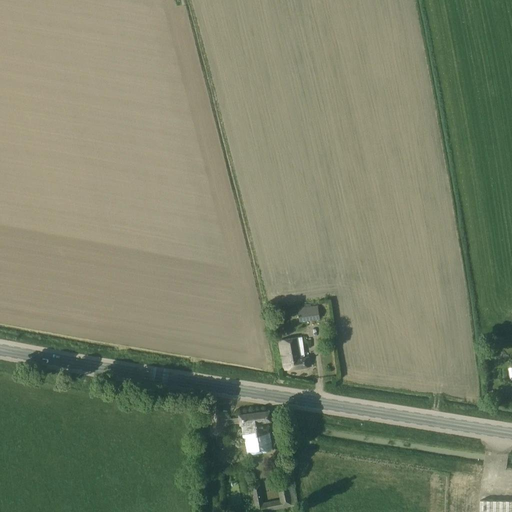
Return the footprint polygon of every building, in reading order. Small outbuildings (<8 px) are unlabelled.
[(297,305),(299,322),(319,319),(317,306),(311,306),(311,303),(297,305)] [(278,341),(283,370),(310,366),(309,357),(304,357),(301,337),(278,341)] [(226,427),(238,426),(237,418),(226,419),(227,411),(207,410),(205,434),(225,436),(226,427)] [(244,438),(247,454),(272,450),(268,422),(270,422),(269,411),(237,415),(237,418),(238,426),(239,426),(241,426),(242,438),(244,438)] [(250,487),(255,511),(262,511),(297,505),(292,478),(275,481),(279,499),(263,503),(259,485),(250,487)] [(511,511),(511,501),(479,501),(479,511),(511,511)]
